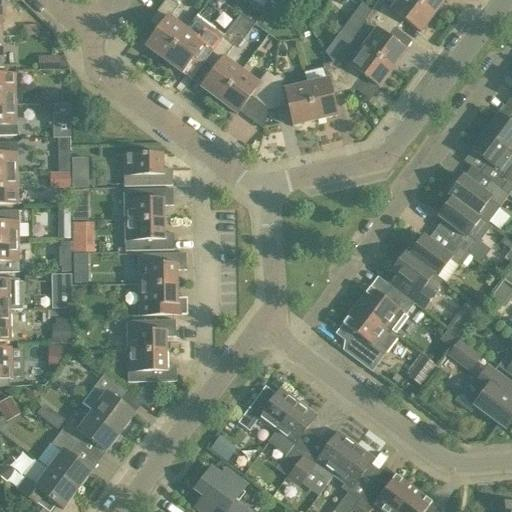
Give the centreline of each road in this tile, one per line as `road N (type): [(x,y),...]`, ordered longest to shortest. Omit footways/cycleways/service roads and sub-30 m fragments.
road 1 (residential): [(292,347),(511,49)]
road 2 (unclassified): [(268,185),(370,163),(391,149),(506,0)]
road 3 (residential): [(292,347),(458,465),(511,462)]
road 4 (residential): [(220,376),(204,360),(199,175),(210,158)]
road 5 (residential): [(210,158),(101,77),(87,35)]
road 6 (unclassified): [(119,511),(220,376)]
road 7 (unclassified): [(263,328),(274,309),(268,185)]
